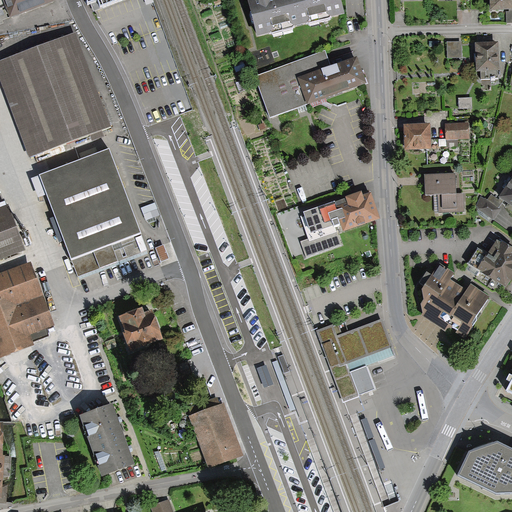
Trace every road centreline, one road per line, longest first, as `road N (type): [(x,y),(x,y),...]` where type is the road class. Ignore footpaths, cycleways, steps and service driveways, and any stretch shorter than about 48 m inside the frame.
road 1 (unclassified): [(73,0),(124,94),(258,464)]
road 2 (tertiary): [(466,396),(405,335),(396,315),(378,0)]
road 3 (residential): [(258,464),(20,511)]
road 4 (unknown): [(379,35),(511,33)]
road 5 (tertiary): [(411,511),(466,396)]
